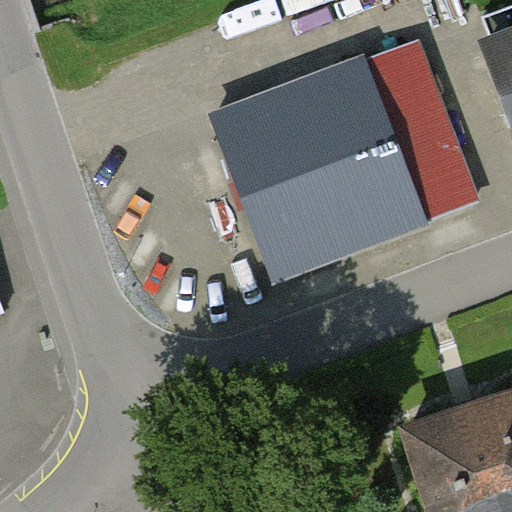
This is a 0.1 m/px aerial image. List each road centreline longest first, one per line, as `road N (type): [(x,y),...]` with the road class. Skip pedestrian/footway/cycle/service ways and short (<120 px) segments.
road 1 (residential): [(0,19),(141,413)]
road 2 (residential): [(141,413),(511,273)]
road 3 (residential): [(141,413),(58,511)]
